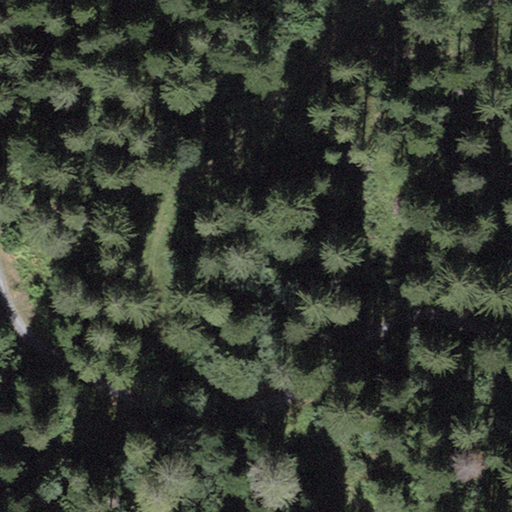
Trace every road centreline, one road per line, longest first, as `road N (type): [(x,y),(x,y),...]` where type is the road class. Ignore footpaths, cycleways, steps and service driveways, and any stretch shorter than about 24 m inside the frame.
road 1 (track): [(0,285),(15,323),(61,367),(156,416),(262,411),(332,352),(383,326),(430,319),(511,341)]
road 2 (track): [(174,196),(153,271),(160,341),(193,375),(262,411),(357,511)]
road 3 (track): [(347,0),(333,43),(273,114),(174,196)]
road 4 (track): [(174,196),(71,198),(0,228)]
